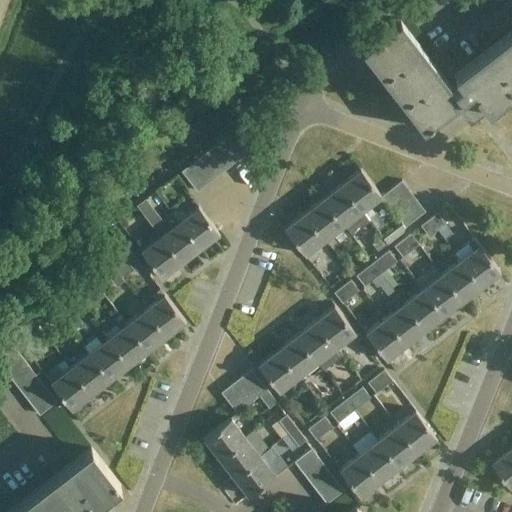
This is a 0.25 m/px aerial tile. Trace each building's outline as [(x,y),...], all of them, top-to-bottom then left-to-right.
[(401,21),(362,50),(423,129),(457,103),(467,116),(481,104),(486,111),(511,91),(511,31),(448,82),(401,21)] [(244,122),(250,130),(261,121),(255,114),(244,122)] [(236,130),(226,138),(242,158),(251,151),(236,130)] [(218,144),(233,164),(242,158),(226,138),(218,144)] [(209,151),(225,171),(233,164),(218,144),(209,151)] [(210,171),(215,178),(225,171),(209,151),(200,158),(205,165),(210,171)] [(183,171),(188,178),(205,165),(200,158),(183,171)] [(188,178),(193,184),(210,171),(205,165),(188,178)] [(360,168),(341,182),(362,210),(381,196),(360,168)] [(210,171),(193,184),(199,191),(215,178),(210,171)] [(381,196),(389,207),(410,191),(401,180),(381,196)] [(341,182),(321,197),(343,225),(362,210),(341,182)] [(410,191),(389,207),(397,217),(417,201),(410,191)] [(321,197),(302,211),(323,239),(343,225),(321,197)] [(418,201),(397,217),(404,226),(405,228),(426,213),(425,211),(418,201)] [(198,205),(179,220),(200,248),(219,233),(198,205)] [(304,254),(312,248),(323,239),(302,211),(283,226),(304,254)] [(172,212),(153,227),(159,235),(160,235),(181,262),(200,248),(179,220),(172,212)] [(436,212),(428,219),(436,229),(444,223),(436,212)] [(436,229),(428,219),(420,225),(428,236),(436,229)] [(410,232),(402,239),(410,250),(418,243),(410,232)] [(181,262),(160,235),(159,235),(141,250),(162,277),(181,262)] [(402,239),(393,245),(401,256),(410,250),(402,239)] [(478,243),(459,258),(481,286),(499,272),(478,243)] [(387,249),(379,256),(388,267),(396,260),(387,249)] [(125,259),(134,272),(142,266),(132,253),(125,259)] [(371,262),(379,273),(388,267),(379,256),(371,262)] [(459,258),(440,273),(462,301),(481,286),(459,258)] [(363,268),(371,279),(379,273),(371,262),(363,268)] [(106,273),(116,286),(123,280),(113,268),(106,273)] [(355,274),(364,285),(371,279),(363,268),(355,274)] [(440,273),(421,287),(443,316),(462,301),(440,273)] [(350,279),(341,285),(350,295),(358,289),(350,279)] [(87,288),(97,300),(104,295),(94,282),(87,288)] [(341,285),(333,291),(342,302),(350,295),(341,285)] [(421,287),(402,302),(424,331),(443,316),(421,287)] [(164,293),(145,308),(166,336),(185,321),(164,293)] [(68,302),(78,315),(86,309),(76,296),(68,302)] [(402,302),(383,317),(406,345),(424,331),(402,302)] [(333,305),(314,320),(336,348),(355,334),(333,305)] [(145,308),(125,322),(147,350),(166,336),(145,308)] [(49,317),(59,330),(67,324),(57,311),(49,317)] [(406,345),(383,317),(364,332),(387,360),(406,345)] [(314,320),(295,334),(316,363),(317,362),(323,369),(341,355),(336,348),(314,320)] [(125,322),(106,337),(128,365),(147,350),(125,322)] [(30,331),(40,344),(48,338),(38,325),(30,331)] [(295,334),(276,349),(297,377),(316,363),(295,334)] [(106,337),(87,351),(108,379),(128,365),(106,337)] [(11,343),(0,350),(0,362),(1,364),(18,351),(11,343)] [(276,349),(257,363),(278,392),(297,377),(276,349)] [(24,359),(18,351),(1,364),(7,372),(24,359)] [(87,351),(68,366),(89,394),(108,379),(87,351)] [(24,359),(7,372),(13,380),(30,367),(24,359)] [(68,366),(49,380),(70,408),(89,394),(68,366)] [(30,367),(13,380),(19,388),(36,375),(30,367)] [(240,376),(256,397),(259,395),(266,389),(250,368),(240,376)] [(375,375),(383,386),(391,379),(383,369),(375,375)] [(42,383),(36,375),(19,388),(25,396),(42,383)] [(375,375),(367,381),(375,392),(383,386),(375,375)] [(230,383),(246,404),(256,397),(240,376),(230,383)] [(48,391),(42,383),(25,396),(31,404),(48,391)] [(220,391),(236,412),(246,404),(230,383),(220,391)] [(353,393),(361,403),(369,396),(361,386),(353,393)] [(267,389),(266,389),(259,395),(268,407),(276,401),(267,389)] [(48,391),(31,404),(37,413),(54,400),(48,391)] [(344,399),(352,410),(361,403),(353,393),(344,399)] [(344,399),(337,405),(345,416),(352,410),(344,399)] [(329,411),(337,422),(345,416),(337,405),(329,411)] [(414,411),(395,426),(417,454),(436,439),(414,411)] [(278,420),(287,432),(295,426),(286,414),(285,414),(278,420)] [(323,415),(315,421),(324,432),(332,426),(323,415)] [(202,438),(217,457),(245,436),(230,416),(202,438)] [(315,421),(307,428),(315,439),(324,432),(315,421)] [(305,439),(295,426),(287,432),(297,445),(305,439)] [(395,426),(376,440),(398,469),(417,454),(395,426)] [(217,457),(231,476),(259,455),(245,436),(217,457)] [(376,440),(357,455),(379,483),(398,469),(376,440)] [(82,511),(118,485),(89,447),(2,511),(82,511)] [(309,447),(293,460),(300,470),(317,457),(309,447)] [(511,447),(494,462),(511,484),(511,447)] [(259,455),(231,476),(246,495),(274,474),(259,455)] [(379,483),(357,455),(338,469),(360,497),(379,483)] [(323,465),(317,457),(300,470),(306,478),(323,465)] [(329,473),(323,465),(306,478),(312,486),(329,473)] [(336,481),(329,473),(312,486),(319,494),(336,481)] [(343,491),(336,481),(319,494),(326,504),(343,491)]
